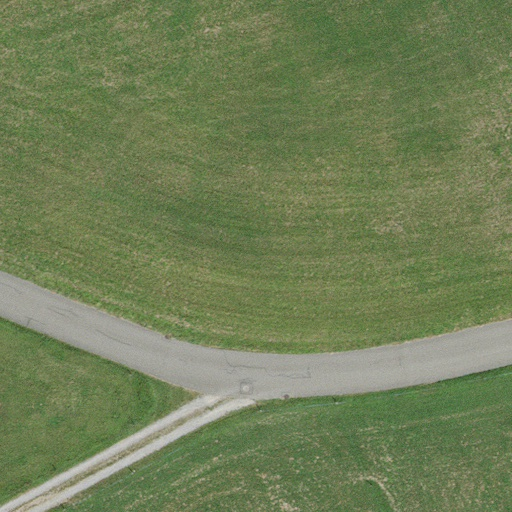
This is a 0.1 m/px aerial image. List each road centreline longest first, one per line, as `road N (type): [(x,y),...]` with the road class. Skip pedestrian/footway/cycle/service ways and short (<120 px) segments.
road 1 (unclassified): [(0,290),(257,381),(373,372),(511,340)]
road 2 (track): [(257,381),(15,511)]
